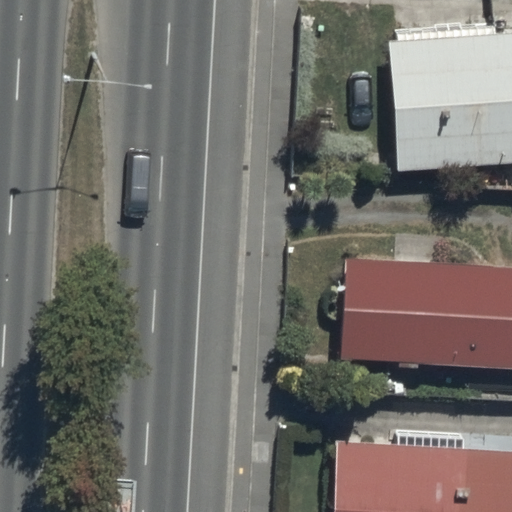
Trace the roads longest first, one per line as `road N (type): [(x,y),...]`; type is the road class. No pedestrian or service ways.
road 1 (secondary): [(174,0),(146,511)]
road 2 (secondary): [(0,457),(23,0)]
